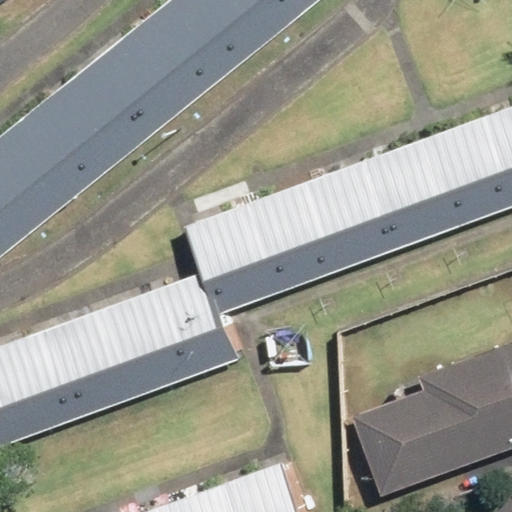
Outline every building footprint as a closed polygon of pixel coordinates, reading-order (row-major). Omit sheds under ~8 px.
[(175,0),(0,140),(0,245),(307,0),(175,0)] [(0,451),(249,360),(231,313),(511,209),(511,106),(188,225),(204,269),(0,344),(0,451)] [(359,411),(389,493),(511,448),(511,341),(428,373),(433,384),(359,411)] [(309,511),(290,459),(145,511),(309,511)] [(511,511),(511,500),(498,511),(511,511)]
